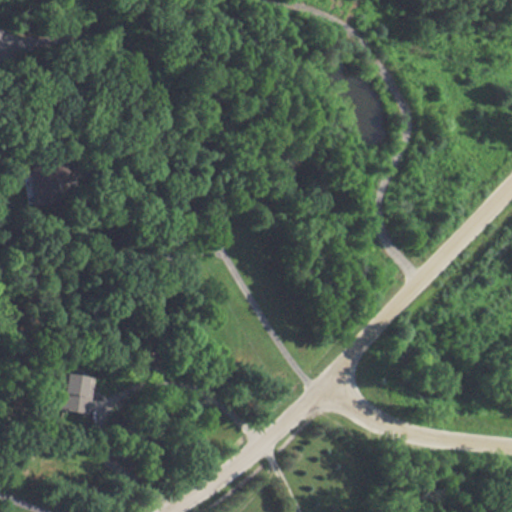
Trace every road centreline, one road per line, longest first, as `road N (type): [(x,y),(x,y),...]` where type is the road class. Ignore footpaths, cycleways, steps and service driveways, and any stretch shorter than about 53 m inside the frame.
road 1 (residential): [(170,511),(322,386),(511,187)]
road 2 (residential): [(322,386),(383,434),(511,448)]
